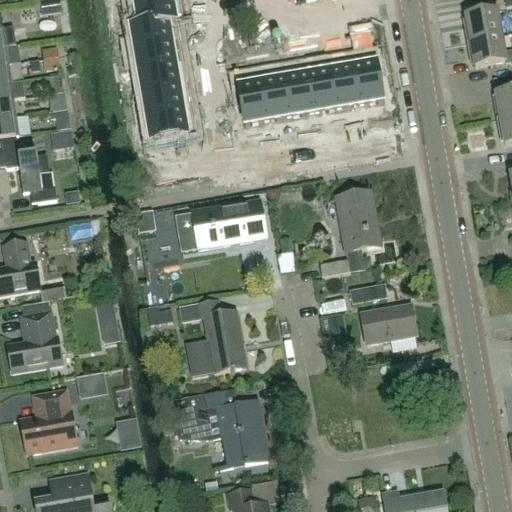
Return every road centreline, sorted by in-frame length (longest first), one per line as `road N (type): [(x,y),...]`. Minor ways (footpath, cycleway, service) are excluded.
road 1 (residential): [(144,205),(436,155)]
road 2 (tertiary): [(472,366),(436,155)]
road 3 (residential): [(311,477),(281,295)]
road 4 (residential): [(311,477),(486,446)]
road 5 (tertiary): [(436,155),(408,0)]
